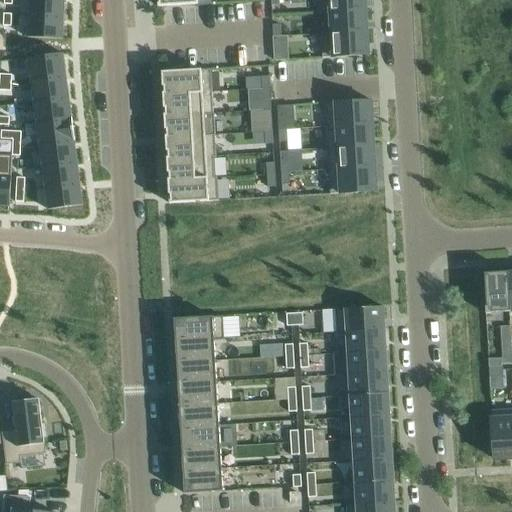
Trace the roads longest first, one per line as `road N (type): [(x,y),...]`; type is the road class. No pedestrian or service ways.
road 1 (residential): [(414,243),(429,511)]
road 2 (residential): [(112,0),(126,245)]
road 3 (residential): [(400,0),(414,243)]
road 4 (residential): [(126,245),(138,445)]
road 5 (residential): [(0,355),(56,377),(89,417),(95,443)]
road 6 (residential): [(0,235),(126,245)]
